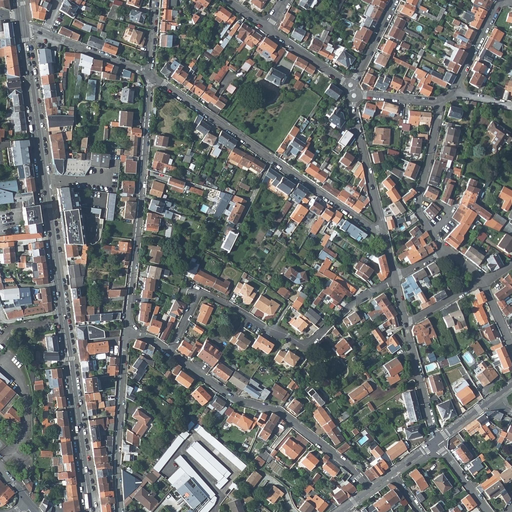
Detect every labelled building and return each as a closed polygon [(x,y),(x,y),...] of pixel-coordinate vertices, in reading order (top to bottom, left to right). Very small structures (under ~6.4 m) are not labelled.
[(0,0),(0,7),(9,10),(8,0),(0,0)] [(48,3),(39,0),(37,0),(35,6),(30,3),(31,10),(31,11),(34,12),(37,13),(38,12),(46,14),(50,6),(49,5),(48,6),(47,5),(48,3)] [(78,6),(66,0),(63,0),(62,4),(67,7),(74,12),(77,7),(78,6)] [(82,1),(79,0),(66,0),(78,6),(80,8),(81,9),(84,10),(85,7),(83,5),(84,2),(82,1)] [(210,0),(197,0),(194,6),(194,7),(198,9),(199,8),(201,5),(203,7),(201,10),(199,13),(197,16),(194,14),(191,19),(194,24),(196,21),(203,11),(210,0)] [(250,0),(249,2),(260,10),(266,0),(250,0)] [(300,0),(300,1),(301,2),(299,5),(307,9),(308,5),(312,7),(313,5),(315,3),(316,1),(315,0),(300,0)] [(341,0),(338,0),(334,9),(338,11),(341,5),(343,1),(341,0)] [(384,4),(375,0),(371,0),(372,0),(371,0),(361,0),(361,1),(365,3),(368,4),(369,4),(373,6),(377,7),(382,9),(384,4)] [(405,0),(405,3),(414,7),(417,9),(425,12),(426,10),(419,6),(422,1),(420,0),(405,0)] [(474,4),(477,6),(487,11),(491,2),(487,0),(475,0),(473,4),(474,4)] [(400,12),(414,19),(416,15),(411,12),(414,7),(405,3),(400,12)] [(58,10),(66,14),(68,15),(71,17),(74,12),(67,7),(62,4),(58,10)] [(371,9),(369,12),(367,17),(366,18),(375,22),(382,9),(377,7),(373,6),(369,4),(368,4),(366,7),(368,8),(368,7),(371,9)] [(111,7),(108,12),(106,17),(116,20),(117,14),(116,14),(118,6),(112,5),(111,7)] [(235,18),(219,6),(214,13),(217,15),(213,20),(219,24),(222,19),(225,22),(224,22),(227,25),(220,35),(222,37),(235,18)] [(469,14),(482,21),(486,12),(478,8),(477,8),(475,14),(470,12),(470,11),(469,14)] [(161,20),(171,20),(171,15),(177,16),(178,10),(171,10),(162,9),(161,20)] [(417,12),(438,22),(439,20),(436,18),(425,12),(417,9),(417,10),(418,11),(417,12)] [(141,24),(145,14),(138,12),(131,10),(129,15),(133,16),(132,21),(141,24)] [(31,13),(32,18),(42,20),(43,20),(45,16),(46,14),(38,12),(37,13),(34,12),(31,11),(31,13)] [(203,11),(196,21),(199,22),(205,13),(203,11)] [(295,16),(287,12),(278,28),(288,34),(294,23),(292,22),(295,16)] [(480,25),(482,21),(469,14),(463,12),(462,15),(468,18),(467,21),(470,23),(471,22),(474,23),(475,22),(480,25)] [(339,17),(336,15),(331,26),(333,27),(334,28),(340,17),(339,17)] [(401,20),(396,17),(392,26),(404,33),(420,40),(421,38),(402,28),(405,22),(406,22),(408,20),(403,17),(401,20)] [(366,18),(361,27),(370,32),(375,22),(366,18)] [(75,19),(72,25),(81,29),(81,27),(84,28),(85,24),(83,23),(81,22),(75,19)] [(239,20),(231,31),(234,33),(241,22),(239,20)] [(452,24),(457,27),(458,25),(463,28),(465,26),(459,23),(453,20),(452,24)] [(170,30),(170,25),(175,26),(175,25),(178,26),(180,26),(180,23),(161,22),(160,32),(166,32),(166,31),(166,30),(170,30)] [(251,30),(242,23),(237,30),(240,32),(236,37),(241,40),(225,62),(218,56),(216,59),(223,64),(226,66),(237,51),(251,30)] [(4,39),(13,38),(11,24),(9,24),(2,25),(3,32),(0,32),(0,39),(1,40),(0,41),(4,41),(4,39)] [(81,30),(89,33),(89,32),(90,29),(91,26),(87,25),(85,24),(84,28),(81,27),(81,29),(80,30),(81,30)] [(301,39),(305,32),(301,30),(302,27),(296,25),(290,37),(300,41),(301,39)] [(313,39),(308,49),(317,54),(324,40),(325,37),(327,34),(331,26),(328,25),(325,31),(324,30),(318,42),(317,41),(314,39),(313,39)] [(68,30),(64,28),(61,26),(59,29),(57,33),(61,35),(69,38),(71,32),(68,30)] [(392,26),(387,36),(399,42),(404,33),(392,26)] [(353,37),(355,38),(365,43),(370,32),(361,27),(360,27),(358,32),(356,31),(353,37)] [(133,30),(129,29),(126,35),(130,36),(128,42),(142,47),(144,41),(143,41),(141,40),(142,38),(144,33),(133,30)] [(455,34),(462,38),(472,42),(476,33),(468,29),(467,30),(464,36),(462,35),(460,33),(459,32),(455,30),(454,33),(455,34)] [(493,29),(489,37),(494,40),(497,42),(498,42),(503,33),(493,29)] [(251,30),(237,51),(238,52),(244,43),(250,47),(251,47),(254,44),(257,47),(258,46),(263,38),(251,30)] [(218,56),(234,33),(231,31),(220,47),(217,44),(210,54),(212,56),(216,59),(218,56)] [(71,32),(69,38),(77,41),(79,35),(71,32)] [(472,42),(462,38),(455,34),(454,37),(460,40),(461,40),(470,45),(471,45),(472,42)] [(160,35),(159,47),(176,48),(177,44),(174,44),(174,45),(170,45),(171,36),(160,35)] [(86,45),(87,45),(101,51),(105,40),(103,39),(102,41),(90,36),(86,45)] [(267,59),(269,56),(274,58),(276,54),(273,51),(276,46),(264,37),(263,38),(258,46),(264,50),(261,55),(267,59)] [(328,59),(332,50),(332,49),(330,49),(331,47),(326,44),(329,38),(325,37),(324,40),(317,54),(328,59)] [(494,40),(489,37),(483,48),(488,51),(492,54),(500,58),(502,54),(492,49),(493,48),(491,47),(494,40)] [(14,46),(13,38),(4,39),(4,41),(0,41),(0,43),(0,45),(1,45),(5,44),(5,47),(14,46)] [(105,40),(101,51),(114,55),(117,48),(112,47),(114,41),(105,38),(105,40)] [(350,48),(360,53),(365,43),(355,38),(350,48)] [(383,44),(379,51),(385,53),(389,55),(392,57),(394,53),(392,52),(394,49),(397,50),(399,46),(396,45),(386,40),(384,45),(383,44)] [(470,45),(461,40),(460,40),(459,43),(457,43),(456,45),(448,41),(447,43),(453,47),(466,53),(470,45)] [(507,47),(498,42),(497,42),(495,45),(506,51),(507,47)] [(0,59),(2,59),(1,54),(4,54),(6,63),(6,68),(17,67),(14,46),(5,47),(1,48),(0,48),(0,59)] [(268,69),(263,79),(277,86),(278,84),(283,86),(286,78),(282,76),(282,75),(273,71),(285,50),(281,46),(276,54),(274,58),(268,68),(268,69)] [(346,50),(339,47),(333,59),(335,61),(334,62),(346,70),(353,60),(344,53),(346,50)] [(461,62),(466,53),(453,47),(452,49),(454,50),(456,52),(453,58),(451,57),(450,56),(449,59),(443,55),(442,58),(444,59),(459,66),(461,62)] [(51,63),(49,50),(45,49),(43,49),(37,49),(39,64),(49,63),(51,63)] [(487,52),(482,49),(478,58),(479,58),(489,64),(490,64),(491,61),(489,59),(492,54),(488,51),(487,52)] [(204,50),(201,54),(209,60),(212,56),(210,54),(204,50)] [(64,52),(63,63),(63,65),(62,73),(61,76),(61,78),(61,80),(61,83),(62,90),(63,90),(65,90),(64,77),(66,63),(70,64),(71,62),(72,62),(75,53),(64,52)] [(288,52),(285,58),(293,63),(293,64),(294,65),(298,58),(290,53),(288,52)] [(91,59),(92,58),(80,54),(78,65),(82,66),(81,69),(82,72),(89,75),(89,73),(91,59)] [(400,61),(392,57),(389,55),(387,58),(399,64),(400,61)] [(294,65),(312,74),(315,69),(308,64),(305,62),(298,58),(294,65)] [(482,74),(481,74),(485,67),(487,68),(489,64),(479,58),(477,62),(476,62),(471,70),(474,72),(482,76),(482,74)] [(100,72),(101,62),(91,59),(89,73),(91,74),(91,70),(100,72)] [(455,74),(459,66),(444,59),(442,63),(444,64),(443,65),(447,67),(446,69),(455,74)] [(170,77),(175,70),(175,69),(179,64),(173,60),(170,66),(165,63),(159,72),(163,74),(163,75),(169,79),(170,77)] [(247,64),(244,62),(239,68),(246,73),(250,66),(247,64)] [(49,63),(39,64),(40,73),(40,74),(50,74),(49,63)] [(114,75),(118,68),(104,63),(102,71),(101,73),(114,75)] [(226,66),(223,64),(212,80),(217,84),(228,68),(228,67),(226,66)] [(228,68),(236,73),(237,71),(230,65),(228,67),(228,68)] [(170,77),(180,84),(186,75),(182,72),(180,71),(182,68),(178,66),(175,70),(170,77)] [(17,67),(6,68),(7,75),(9,75),(18,77),(17,67)] [(367,74),(375,77),(378,79),(380,74),(369,68),(367,74)] [(416,75),(421,77),(420,80),(417,86),(420,88),(427,74),(421,71),(416,68),(414,72),(413,74),(416,75)] [(196,76),(192,73),(194,71),(191,69),(188,73),(186,75),(180,84),(187,89),(193,81),(196,76)] [(429,70),(427,74),(439,80),(441,75),(429,70)] [(474,72),(468,83),(478,88),(481,82),(484,83),(486,79),(485,78),(482,76),(474,72)] [(50,74),(40,74),(42,84),(53,83),(52,73),(50,74)] [(441,75),(439,80),(446,83),(450,85),(452,80),(454,77),(445,73),(443,77),(441,75)] [(194,92),(199,96),(205,87),(201,84),(198,82),(200,79),(203,76),(200,74),(194,81),(189,89),(190,90),(189,90),(193,93),(194,92)] [(367,74),(360,86),(362,90),(368,91),(370,87),(371,88),(373,83),(372,83),(375,77),(367,74)] [(427,96),(431,88),(425,85),(426,83),(428,84),(430,80),(444,87),(446,83),(439,80),(427,74),(420,88),(418,92),(427,96)] [(6,83),(6,88),(8,97),(21,94),(18,77),(9,75),(7,75),(6,75),(7,83),(6,83)] [(377,88),(383,92),(390,79),(385,76),(382,81),(378,79),(373,89),(372,91),(375,91),(377,88)] [(395,77),(393,76),(385,92),(389,92),(391,88),(397,91),(400,85),(394,82),(395,79),(395,78),(394,78),(395,77)] [(297,79),(292,87),(299,91),(303,85),(303,83),(297,79)] [(407,83),(404,81),(399,91),(403,94),(407,86),(410,82),(410,80),(408,79),(407,83)] [(410,82),(407,86),(405,90),(410,93),(413,87),(412,86),(413,83),(410,82)] [(53,83),(42,84),(44,98),(51,97),(52,103),(55,103),(56,106),(58,106),(58,101),(60,100),(59,91),(62,91),(62,90),(61,83),(59,83),(53,83)] [(324,93),(335,99),(340,91),(330,84),(324,93)] [(214,94),(209,90),(210,88),(211,87),(209,85),(200,98),(208,103),(209,102),(213,95),(214,94)] [(231,94),(235,89),(229,85),(225,90),(231,94)] [(132,90),(121,89),(120,101),(131,103),(132,90)] [(213,95),(209,102),(213,105),(217,98),(213,95)] [(220,110),(227,101),(219,96),(217,98),(213,105),(220,110)] [(51,97),(44,98),(45,108),(55,108),(56,108),(56,106),(55,103),(52,103),(51,97)] [(381,109),(382,110),(394,114),(398,115),(399,109),(398,109),(399,107),(397,107),(397,106),(383,102),(376,102),(375,106),(374,109),(381,109)] [(365,103),(362,114),(361,117),(367,119),(369,116),(371,117),(372,117),(374,109),(375,106),(365,103)] [(308,116),(310,117),(318,107),(315,105),(308,116)] [(323,117),(327,120),(335,108),(331,106),(323,117)] [(335,108),(327,120),(339,128),(344,121),(342,113),(340,111),(340,110),(340,109),(340,108),(339,107),(339,106),(338,106),(337,106),(336,106),(335,108)] [(458,119),(461,110),(450,107),(447,116),(458,119)] [(11,113),(11,120),(13,120),(14,126),(13,126),(15,135),(20,135),(20,134),(20,131),(26,131),(23,111),(13,113),(11,113)] [(130,112),(118,111),(117,123),(109,123),(109,127),(110,127),(117,127),(129,127),(130,112)] [(409,111),(408,121),(418,122),(419,112),(409,111)] [(419,112),(418,122),(424,123),(424,129),(428,129),(430,113),(419,112)] [(59,116),(46,115),(48,127),(58,126),(65,125),(66,126),(71,127),(72,116),(67,116),(59,116)] [(339,138),(340,136),(320,122),(319,123),(316,127),(326,134),(337,141),(338,140),(339,138)] [(496,154),(504,142),(508,144),(511,138),(508,136),(509,133),(492,122),(487,130),(496,136),(488,149),(496,154)] [(459,126),(447,123),(444,135),(457,138),(459,126)] [(276,151),(280,153),(285,146),(284,145),(290,135),(293,137),(298,130),(293,126),(281,143),(276,151)] [(139,130),(139,128),(127,128),(123,127),(123,130),(123,136),(129,136),(137,137),(140,137),(140,130),(139,130)] [(199,132),(192,127),(190,132),(196,136),(199,132)] [(375,134),(374,134),(374,144),(389,145),(390,128),(376,128),(375,134)] [(205,136),(202,141),(212,146),(214,142),(216,139),(216,138),(211,135),(213,132),(209,130),(205,136)] [(222,130),(217,140),(216,139),(214,142),(212,146),(215,148),(212,154),(218,157),(221,150),(217,148),(220,142),(232,150),(233,147),(236,141),(222,130)] [(190,132),(188,141),(193,143),(196,136),(190,132)] [(58,134),(49,135),(50,142),(66,140),(70,140),(71,135),(66,135),(66,133),(58,134)] [(457,138),(444,135),(442,147),(454,150),(457,138)] [(129,136),(128,151),(115,150),(115,155),(120,156),(126,156),(132,157),(136,157),(137,137),(129,136)] [(156,136),(155,146),(166,148),(167,138),(156,136)] [(298,150),(298,151),(302,144),(293,138),(283,153),(287,155),(289,152),(294,155),(298,150)] [(302,153),(298,160),(305,165),(309,160),(312,155),(304,150),(308,143),(305,141),(302,144),(298,151),(302,153)] [(28,147),(14,149),(16,158),(29,156),(28,147)] [(232,150),(228,157),(238,162),(243,153),(233,147),(232,150)] [(454,150),(442,147),(440,158),(447,160),(451,161),(452,161),(454,150)] [(67,155),(67,152),(65,152),(65,149),(63,149),(62,149),(51,150),(52,158),(85,159),(85,154),(70,153),(67,155)] [(387,170),(391,173),(398,158),(398,153),(387,149),(384,149),(387,159),(386,170),(387,170)] [(309,160),(311,161),(318,151),(316,150),(312,155),(309,160)] [(161,153),(156,151),(153,161),(161,163),(165,164),(167,155),(161,154),(161,153)] [(85,159),(52,158),(53,164),(53,166),(55,169),(57,172),(59,175),(61,171),(66,174),(67,172),(72,174),(73,172),(78,174),(79,172),(83,174),(89,165),(107,167),(108,154),(105,154),(101,153),(91,152),(90,153),(85,152),(85,154),(85,159)] [(345,152),(339,161),(347,167),(353,157),(345,152)] [(374,163),(382,161),(380,152),(371,154),(374,163)] [(243,153),(238,162),(249,167),(250,166),(254,158),(243,153)] [(183,162),(189,164),(192,158),(189,156),(186,155),(183,162)] [(31,164),(29,156),(16,158),(17,166),(31,164)] [(119,162),(126,162),(125,173),(135,173),(135,163),(132,162),(132,160),(126,160),(126,156),(120,156),(119,162)] [(347,167),(351,170),(357,161),(353,157),(347,167)] [(259,173),(264,165),(254,158),(250,166),(259,173)] [(391,173),(399,178),(406,161),(398,158),(391,173)] [(439,162),(435,160),(431,173),(429,181),(437,183),(441,168),(444,169),(445,167),(448,168),(449,168),(451,161),(447,160),(440,158),(439,162)] [(153,161),(151,169),(158,171),(160,164),(161,163),(153,161)] [(350,171),(354,173),(356,170),(358,167),(360,163),(357,161),(351,170),(350,171)] [(498,161),(485,184),(481,191),(484,193),(501,163),(498,161)] [(408,162),(402,176),(413,180),(418,166),(413,164),(408,162)] [(304,170),(313,176),(318,169),(314,166),(310,163),(309,163),(306,167),(304,170)] [(318,169),(313,176),(323,184),(327,179),(329,176),(321,171),(323,168),(325,165),(322,163),(320,166),(318,169)] [(354,173),(352,175),(357,177),(362,170),(362,169),(360,163),(358,167),(356,170),(354,173)] [(33,178),(31,164),(17,166),(19,180),(20,180),(20,179),(24,179),(33,178)] [(511,169),(503,164),(501,169),(511,175),(511,169)] [(259,173),(250,166),(249,167),(248,169),(257,175),(259,173)] [(286,195),(293,185),(269,168),(265,175),(273,181),(271,184),(286,195)] [(446,169),(441,183),(442,183),(444,178),(448,179),(449,177),(450,172),(456,175),(456,176),(459,177),(459,176),(460,172),(449,168),(448,168),(446,169)] [(202,185),(206,179),(209,181),(211,178),(205,173),(201,178),(200,177),(197,181),(202,185)] [(397,183),(390,175),(387,178),(394,185),(397,183)] [(24,179),(26,193),(35,192),(33,178),(24,179)] [(169,178),(167,184),(172,186),(183,189),(184,190),(185,186),(183,185),(184,183),(169,178)] [(382,183),(388,191),(392,187),(394,185),(387,178),(382,183)] [(448,179),(444,178),(442,183),(446,184),(452,187),(453,181),(448,179)] [(19,180),(0,182),(0,189),(6,191),(16,194),(18,194),(17,187),(21,186),(20,179),(20,180),(19,180)] [(321,188),(328,193),(334,185),(335,184),(327,179),(323,184),(321,187),(321,188)] [(470,179),(465,190),(476,195),(478,189),(474,188),(475,185),(477,181),(470,179)] [(154,181),(149,194),(161,198),(165,185),(154,181)] [(132,198),(133,182),(122,182),(121,192),(119,192),(119,196),(121,196),(126,197),(132,198)] [(334,185),(328,193),(336,198),(343,189),(345,186),(346,185),(342,182),(340,185),(339,187),(335,184),(334,185)] [(241,183),(239,187),(247,191),(247,190),(248,191),(249,187),(241,183)] [(479,196),(481,191),(485,184),(481,183),(480,187),(475,185),(474,188),(478,189),(476,195),(479,196)] [(301,199),(302,200),(304,196),(308,190),(298,184),(290,196),(298,202),(301,199)] [(449,201),(447,200),(449,194),(452,187),(446,184),(441,197),(441,201),(447,206),(449,201)] [(343,189),(336,198),(344,203),(349,197),(353,191),(351,190),(345,186),(343,189)] [(190,187),(188,191),(202,195),(203,191),(190,187)] [(386,192),(393,203),(400,198),(392,187),(388,191),(386,192)] [(424,195),(426,196),(434,200),(438,192),(428,187),(424,195)] [(511,192),(503,188),(503,189),(498,198),(505,202),(501,210),(507,213),(511,202),(511,192)] [(401,198),(404,202),(413,196),(412,195),(414,194),(411,190),(409,192),(401,198)] [(465,190),(463,194),(459,203),(460,204),(471,208),(474,203),(475,199),(477,200),(479,196),(476,195),(465,190)] [(26,193),(18,194),(16,194),(6,191),(8,203),(23,201),(28,200),(28,204),(23,204),(23,206),(24,208),(37,206),(36,204),(35,192),(26,193)] [(57,194),(59,211),(78,208),(78,206),(79,206),(78,195),(76,196),(76,192),(69,191),(66,192),(57,194)] [(350,208),(354,202),(356,203),(358,200),(356,198),(357,197),(355,195),(356,194),(353,191),(349,197),(344,203),(350,208)] [(106,220),(113,221),(116,194),(108,193),(106,209),(107,209),(106,220)] [(226,194),(211,217),(218,219),(225,209),(233,196),(226,194)] [(126,197),(121,196),(120,201),(125,202),(126,202),(125,210),(124,211),(123,215),(124,217),(124,218),(134,220),(136,198),(132,198),(126,197)] [(350,208),(359,214),(362,207),(363,207),(368,201),(367,196),(365,200),(363,198),(360,201),(358,200),(356,203),(354,202),(350,208)] [(234,203),(230,211),(238,215),(242,207),(240,206),(242,201),(234,197),(231,202),(234,203)] [(308,211),(305,216),(310,219),(314,213),(317,215),(322,207),(318,204),(321,200),(317,197),(308,211)] [(171,207),(151,200),(149,205),(162,210),(175,214),(186,218),(188,211),(177,207),(176,211),(170,209),(171,207)] [(287,201),(282,209),(272,224),(276,227),(291,204),(287,201)] [(435,205),(431,203),(424,211),(428,215),(431,219),(432,218),(440,209),(436,206),(435,205)] [(470,223),(477,213),(486,220),(490,216),(490,215),(474,203),(471,208),(460,204),(452,218),(460,224),(461,222),(468,227),(470,223)] [(314,235),(316,232),(324,219),(326,221),(332,213),(329,211),(332,207),(327,204),(324,208),(325,208),(320,216),(319,216),(309,232),(313,235),(314,235)] [(148,210),(159,214),(160,211),(161,211),(162,210),(149,205),(148,210)] [(299,205),(290,217),(292,218),(297,222),(294,226),(297,228),(301,222),(305,216),(308,211),(299,205)] [(38,212),(37,206),(24,208),(22,208),(23,214),(38,212)] [(78,208),(59,211),(61,219),(76,217),(79,216),(78,208)] [(342,214),(336,210),(329,219),(335,223),(342,214)] [(234,224),(238,215),(230,211),(225,220),(228,222),(226,226),(227,227),(231,229),(233,224),(234,224)] [(38,212),(23,214),(25,226),(28,225),(39,224),(38,212)] [(506,221),(493,212),(490,215),(496,219),(498,216),(506,222),(506,221)] [(154,215),(147,213),(144,231),(156,232),(156,227),(153,226),(154,218),(154,215)] [(496,219),(490,215),(490,216),(498,222),(499,222),(504,225),(506,222),(498,216),(496,219)] [(391,216),(384,218),(387,229),(397,227),(395,219),(392,220),(391,216)] [(490,216),(486,220),(483,225),(484,225),(485,225),(488,227),(494,229),(498,222),(490,216)] [(76,217),(61,219),(63,237),(70,236),(70,235),(68,221),(72,220),(73,220),(73,219),(76,218),(76,217)] [(344,220),(339,228),(354,239),(357,235),(358,236),(361,232),(344,220)] [(458,226),(458,225),(444,241),(455,249),(462,239),(462,236),(464,233),(468,227),(461,222),(460,224),(458,226)] [(494,229),(500,232),(503,226),(498,222),(494,229)] [(41,233),(39,224),(28,225),(29,234),(41,233)] [(228,251),(238,232),(231,229),(227,227),(224,233),(227,235),(221,248),(228,251)] [(418,230),(416,227),(409,233),(410,236),(411,236),(413,234),(418,230)] [(422,234),(418,230),(413,234),(416,239),(422,234)] [(480,231),(474,239),(482,243),(486,236),(480,231)] [(436,249),(432,242),(425,246),(423,243),(422,240),(424,238),(425,239),(427,238),(426,236),(427,235),(425,232),(422,234),(416,239),(420,245),(422,248),(426,255),(436,249)] [(412,238),(404,244),(407,248),(410,246),(411,249),(409,250),(407,252),(406,251),(403,253),(404,255),(408,253),(409,255),(411,254),(416,261),(420,258),(416,251),(414,248),(411,243),(416,239),(413,234),(411,236),(412,238)] [(497,246),(507,253),(511,245),(511,238),(506,234),(505,234),(497,246)] [(416,239),(411,243),(414,248),(420,245),(416,239)] [(333,259),(336,256),(326,249),(330,242),(328,241),(321,251),(333,259)] [(32,257),(44,255),(42,242),(32,243),(30,244),(31,247),(34,246),(34,250),(31,250),(32,257)] [(115,250),(129,252),(130,243),(119,242),(119,247),(115,247),(115,250)] [(64,244),(66,258),(78,256),(76,245),(75,245),(64,244)] [(156,246),(148,245),(147,249),(151,250),(148,261),(158,264),(159,259),(161,260),(163,253),(162,252),(162,249),(157,246),(156,246)] [(204,250),(196,247),(194,252),(202,255),(204,250)] [(463,255),(470,261),(476,252),(469,247),(467,250),(463,255)] [(420,258),(426,255),(422,248),(416,251),(420,258)] [(115,250),(111,250),(103,249),(102,254),(112,255),(112,260),(118,261),(124,262),(123,266),(128,266),(129,252),(115,250)] [(323,276),(331,281),(335,276),(326,270),(330,263),(331,263),(334,260),(333,259),(321,251),(317,257),(323,260),(317,271),(318,272),(323,276)] [(470,261),(477,266),(483,257),(476,252),(470,261)] [(403,259),(406,258),(408,261),(410,264),(413,262),(409,255),(408,253),(404,255),(403,253),(399,255),(397,257),(400,261),(403,259)] [(372,271),(377,274),(378,277),(381,281),(385,278),(388,273),(383,254),(377,258),(379,270),(362,259),(360,263),(363,265),(371,270),(372,271)] [(502,265),(496,254),(486,259),(489,264),(486,265),(490,272),(502,265)] [(44,255),(32,257),(32,261),(29,260),(25,260),(25,263),(30,264),(35,263),(36,264),(45,263),(44,255)] [(35,263),(30,264),(25,263),(17,263),(15,263),(15,265),(25,266),(25,268),(31,267),(32,271),(35,271),(46,270),(45,263),(36,264),(35,263)] [(438,271),(433,263),(422,269),(427,278),(438,271)] [(67,266),(68,274),(70,289),(79,288),(81,287),(82,282),(82,277),(80,278),(78,264),(76,265),(67,266)] [(355,274),(365,281),(372,271),(371,270),(363,265),(362,267),(357,264),(355,268),(355,269),(357,271),(355,274)] [(167,280),(170,269),(149,265),(147,278),(145,277),(141,297),(151,299),(156,278),(167,280)] [(297,273),(288,267),(283,275),(294,283),(304,281),(303,272),(297,273)] [(215,279),(216,279),(200,271),(201,270),(198,268),(197,270),(196,269),(192,279),(201,283),(201,282),(211,287),(215,279)] [(422,269),(411,275),(415,282),(422,278),(425,284),(429,281),(427,278),(422,269)] [(46,270),(35,271),(32,271),(32,274),(37,274),(38,278),(47,277),(46,270)] [(511,279),(508,274),(503,279),(511,289),(511,288),(511,279)] [(415,296),(421,292),(415,282),(411,275),(405,279),(406,282),(401,284),(405,299),(410,298),(414,296),(415,296)] [(352,295),(355,291),(335,276),(331,281),(332,282),(352,295)] [(47,277),(38,278),(35,278),(33,278),(33,281),(34,281),(35,281),(36,285),(38,285),(48,284),(47,277)] [(223,283),(215,279),(211,287),(230,297),(233,291),(227,288),(229,281),(229,279),(226,277),(223,283)] [(503,302),(501,299),(511,292),(511,288),(511,289),(503,279),(502,278),(501,278),(500,280),(498,281),(505,287),(494,294),(498,301),(497,302),(500,309),(501,310),(506,305),(508,304),(510,303),(511,301),(511,299),(509,297),(503,302)] [(16,286),(2,287),(0,282),(0,290),(9,289),(17,289),(16,286)] [(243,285),(239,282),(234,291),(238,294),(239,293),(245,297),(243,300),(244,302),(247,304),(250,304),(256,294),(251,291),(253,288),(244,283),(243,285)] [(350,297),(352,295),(332,282),(328,288),(342,298),(344,294),(350,297)] [(324,293),(334,300),(331,303),(335,306),(342,298),(328,288),(325,286),(317,296),(320,298),(324,293)] [(29,297),(29,288),(17,289),(9,289),(9,292),(12,292),(12,293),(12,298),(16,297),(29,297)] [(42,303),(50,302),(48,288),(40,289),(40,294),(37,294),(37,299),(38,300),(38,301),(30,301),(30,300),(17,300),(13,303),(14,307),(15,307),(19,306),(29,304),(39,303),(42,303)] [(70,289),(71,290),(72,303),(83,301),(83,299),(84,299),(84,297),(80,298),(79,288),(70,289)] [(284,288),(280,294),(286,299),(291,293),(284,288)] [(442,291),(429,298),(425,291),(421,293),(429,306),(451,293),(448,289),(443,292),(442,291)] [(486,299),(482,292),(482,291),(480,292),(477,289),(476,290),(473,292),(473,291),(464,297),(465,299),(472,295),(475,300),(471,302),(473,307),(471,308),(477,323),(479,322),(481,325),(488,322),(486,319),(487,318),(481,304),(486,301),(486,299)] [(125,291),(107,291),(107,294),(102,295),(102,298),(102,299),(124,297),(125,291)] [(417,306),(420,311),(429,306),(421,293),(421,292),(415,296),(419,305),(417,306)] [(371,304),(374,310),(368,315),(369,317),(389,304),(383,293),(373,299),(374,301),(371,302),(371,304)] [(261,295),(254,306),(262,312),(262,311),(262,310),(267,314),(271,313),(277,304),(271,300),(270,302),(261,295)] [(312,303),(315,306),(320,298),(317,296),(312,303)] [(295,304),(301,309),(306,301),(300,297),(295,304)] [(83,301),(72,303),(74,316),(85,315),(84,307),(84,305),(85,305),(84,299),(83,299),(83,301)] [(169,311),(178,315),(181,308),(183,309),(185,305),(174,300),(173,303),(169,311)] [(42,303),(42,305),(39,306),(22,309),(23,316),(37,313),(52,311),(50,302),(42,303)] [(201,307),(202,307),(196,321),(204,325),(213,308),(203,303),(201,307)] [(383,313),(386,318),(388,321),(395,317),(396,316),(389,304),(369,317),(371,320),(380,315),(383,313)] [(506,305),(501,310),(505,316),(506,316),(507,316),(511,312),(511,311),(511,306),(511,307),(510,307),(508,304),(506,305)] [(92,305),(92,307),(84,307),(85,315),(89,315),(98,315),(98,305),(92,305)] [(8,320),(23,316),(22,309),(20,309),(20,308),(19,306),(15,307),(14,307),(3,309),(8,320)] [(156,306),(147,330),(157,333),(161,322),(154,320),(159,307),(156,306)] [(315,325),(320,317),(308,308),(303,317),(304,318),(311,322),(315,325)] [(453,325),(459,323),(461,328),(466,326),(459,311),(443,318),(447,329),(452,327),(452,326),(453,325)] [(361,315),(361,313),(357,316),(354,312),(342,320),(346,325),(350,323),(351,325),(359,320),(361,323),(365,320),(361,315)] [(120,313),(98,315),(89,315),(89,322),(120,320),(120,313)] [(303,317),(300,315),(296,321),(294,320),(290,325),(300,333),(304,328),(306,329),(311,322),(304,318),(303,317)] [(174,318),(170,316),(160,338),(164,340),(174,318)] [(385,329),(391,325),(393,329),(398,328),(395,317),(388,321),(374,331),(381,344),(390,338),(389,336),(385,338),(382,333),(385,330),(385,329)] [(427,319),(420,323),(424,331),(422,332),(424,336),(428,335),(430,338),(433,338),(436,337),(431,326),(427,319)] [(420,335),(420,333),(422,332),(424,331),(420,323),(414,326),(412,331),(413,337),(416,335),(417,342),(422,339),(423,342),(426,355),(425,356),(426,360),(434,356),(432,352),(428,354),(423,334),(420,335)] [(194,324),(192,328),(200,334),(203,330),(194,324)] [(493,345),(500,342),(492,324),(485,328),(493,345)] [(97,339),(103,338),(104,331),(90,326),(81,326),(76,326),(77,333),(78,340),(86,339),(89,339),(92,339),(97,339)] [(230,340),(229,342),(234,345),(235,344),(238,346),(238,348),(241,350),(243,349),(244,350),(249,341),(246,339),(244,338),(244,336),(245,335),(240,333),(237,331),(230,340)] [(47,352),(57,352),(55,336),(45,337),(47,352)] [(386,348),(391,355),(400,348),(398,344),(392,336),(390,338),(381,344),(375,347),(378,352),(388,345),(389,346),(386,348)] [(182,340),(177,349),(187,355),(193,346),(192,345),(192,346),(188,343),(187,343),(189,340),(185,337),(183,340),(182,340)] [(261,339),(257,337),(251,346),(259,351),(260,349),(267,354),(273,345),(262,337),(261,339)] [(78,340),(77,340),(80,361),(91,360),(94,360),(95,359),(95,353),(107,351),(109,341),(86,343),(86,339),(78,340)] [(195,355),(211,366),(219,355),(219,354),(216,351),(218,348),(206,339),(202,345),(200,349),(198,352),(195,355)] [(351,350),(343,339),(331,348),(338,356),(342,353),(344,356),(351,350)] [(154,347),(150,344),(135,340),(134,340),(132,347),(142,351),(143,348),(152,351),(153,348),(154,347)] [(200,349),(202,345),(196,341),(193,346),(187,355),(191,357),(195,350),(198,352),(200,349)] [(483,351),(476,342),(473,344),(470,346),(477,355),(483,351)] [(499,359),(506,356),(500,342),(493,345),(493,347),(499,359)] [(490,348),(496,360),(499,359),(493,347),(490,348)] [(283,352),(280,350),(274,359),(281,363),(283,359),(293,366),(299,357),(289,350),(287,353),(284,351),(283,352)] [(494,361),(486,350),(483,352),(489,360),(491,363),(494,361)] [(59,361),(57,352),(47,352),(35,352),(34,370),(39,369),(39,355),(43,355),(43,359),(42,359),(42,361),(52,361),(57,361),(59,361)] [(153,360),(146,358),(140,355),(138,358),(142,361),(146,364),(147,364),(150,367),(153,363),(153,360)] [(456,356),(447,359),(449,364),(459,361),(458,359),(456,356)] [(499,359),(503,368),(501,369),(503,373),(511,369),(506,356),(499,359)] [(398,357),(384,365),(390,376),(386,378),(390,385),(399,380),(397,375),(402,372),(401,370),(402,370),(399,364),(401,363),(398,357)] [(140,376),(139,375),(144,368),(146,364),(142,361),(138,358),(132,367),(133,368),(136,369),(134,372),(130,377),(137,381),(140,376)] [(445,359),(436,362),(439,368),(449,364),(447,359),(445,359)] [(497,375),(489,364),(486,367),(482,361),(477,365),(478,367),(473,370),(476,374),(475,375),(483,386),(497,375)] [(217,362),(211,371),(224,381),(231,371),(217,362)] [(176,374),(181,366),(177,364),(172,372),(176,374)] [(92,366),(91,365),(81,365),(82,377),(93,376),(93,371),(95,371),(95,365),(92,366)] [(117,375),(117,367),(117,366),(117,365),(112,365),(112,366),(109,367),(108,374),(104,374),(104,376),(106,376),(111,376),(117,375)] [(61,378),(60,368),(46,370),(46,374),(47,374),(48,380),(52,379),(61,378)] [(181,371),(174,380),(186,388),(192,379),(181,371)] [(242,389),(248,380),(234,371),(228,380),(242,390),(242,389)] [(437,375),(428,377),(431,393),(434,392),(442,390),(439,378),(438,378),(437,375)] [(84,390),(102,389),(100,376),(96,376),(93,376),(82,377),(84,390)] [(61,378),(52,379),(52,383),(49,384),(50,390),(53,390),(53,389),(62,387),(61,378)] [(248,380),(242,389),(256,398),(257,397),(263,400),(269,392),(264,389),(262,389),(256,386),(258,383),(250,378),(248,380)] [(19,398),(6,386),(0,380),(0,412),(3,416),(2,416),(11,424),(20,423),(19,415),(11,407),(19,398)] [(34,391),(43,389),(42,380),(34,382),(34,385),(34,391)] [(297,387),(293,382),(288,389),(292,392),(297,387)] [(462,406),(474,397),(466,386),(462,382),(452,389),(456,394),(454,395),(462,406)] [(373,391),(367,383),(349,395),(351,399),(354,403),(355,404),(373,391)] [(307,394),(315,403),(312,405),(315,409),(322,404),(306,384),(301,388),(307,395),(307,394)] [(132,389),(126,385),(125,398),(130,400),(131,400),(131,401),(134,402),(136,404),(137,404),(138,403),(135,401),(136,400),(132,397),(133,396),(130,393),(132,389)] [(280,401),(286,393),(274,385),(269,392),(280,401)] [(199,386),(190,394),(201,405),(210,397),(199,386)] [(62,387),(53,389),(53,390),(50,390),(51,394),(47,395),(48,400),(48,403),(43,402),(43,404),(42,404),(42,406),(48,407),(52,407),(52,401),(52,398),(64,396),(62,387)] [(93,391),(84,391),(87,407),(95,407),(107,406),(110,406),(110,404),(109,404),(109,401),(98,402),(95,402),(93,391)] [(414,391),(403,394),(406,408),(417,406),(414,391)] [(286,393),(280,401),(284,403),(290,396),(286,393)] [(214,395),(208,403),(213,407),(218,411),(224,403),(214,395)] [(52,401),(56,400),(57,408),(65,407),(64,396),(52,398),(52,401)] [(293,399),(286,407),(295,413),(300,407),(301,408),(303,405),(298,401),(297,402),(293,399)] [(436,405),(441,416),(449,413),(450,416),(455,413),(449,400),(436,405)] [(417,406),(406,408),(410,422),(421,419),(417,405),(417,406)] [(232,410),(233,410),(228,406),(223,413),(228,416),(232,410)] [(334,423),(324,408),(314,415),(325,429),(326,429),(334,423)] [(138,421),(130,432),(139,438),(147,428),(145,426),(150,419),(137,409),(132,416),(138,421)] [(237,423),(242,426),(247,429),(249,427),(252,429),(256,421),(260,424),(261,423),(263,420),(265,416),(266,415),(261,413),(258,418),(254,416),(253,419),(248,416),(247,415),(246,417),(242,414),(241,415),(236,412),(236,413),(232,410),(228,416),(226,419),(231,421),(236,425),(237,423)] [(486,412),(483,414),(488,420),(492,417),(499,420),(501,416),(503,414),(495,410),(486,412)] [(346,412),(340,416),(343,421),(350,416),(346,412)] [(195,422),(201,414),(198,413),(195,418),(193,417),(191,416),(189,418),(190,419),(195,422)] [(263,427),(270,431),(277,420),(279,422),(282,422),(286,425),(288,426),(289,425),(283,420),(279,416),(274,414),(273,413),(272,413),(268,418),(265,416),(263,420),(261,423),(265,425),(263,427)] [(483,414),(475,420),(487,435),(489,438),(491,437),(486,429),(487,428),(484,423),(488,420),(483,414)] [(68,427),(66,418),(56,419),(56,426),(68,427)] [(194,424),(190,420),(185,427),(189,430),(194,424)] [(471,434),(478,430),(484,438),(487,435),(475,420),(464,428),(468,434),(471,434)] [(193,428),(238,468),(239,467),(241,466),(242,464),(243,463),(226,448),(213,437),(197,423),(193,428)] [(263,427),(265,425),(261,423),(260,424),(260,425),(263,427),(258,436),(265,440),(270,431),(263,427)] [(326,429),(328,432),(335,427),(336,426),(334,423),(326,429)] [(404,428),(407,439),(415,437),(416,439),(422,437),(419,425),(404,428)] [(69,438),(68,427),(56,426),(59,439),(61,439),(69,438)] [(185,427),(178,435),(184,440),(188,435),(186,433),(189,430),(185,427)] [(328,432),(327,433),(335,445),(344,439),(339,433),(335,427),(328,432)] [(125,441),(129,443),(134,446),(139,450),(142,452),(143,450),(138,446),(139,438),(130,432),(126,429),(125,441)] [(98,431),(90,431),(91,441),(99,440),(98,431)] [(504,432),(502,431),(500,433),(498,435),(500,436),(497,442),(501,444),(504,437),(506,433),(504,432)] [(147,479),(153,483),(160,474),(157,472),(183,440),(178,435),(167,448),(163,453),(162,455),(155,463),(148,472),(146,474),(149,477),(147,479)] [(297,443),(296,445),(288,438),(281,447),(284,449),(284,453),(292,459),(302,448),(297,443)] [(125,452),(124,456),(124,461),(132,461),(132,456),(130,455),(130,453),(132,453),(133,448),(138,452),(139,450),(134,446),(129,443),(125,441),(122,439),(121,452),(123,452),(125,452)] [(401,440),(385,451),(387,454),(390,458),(395,454),(396,456),(406,448),(401,440)] [(454,451),(463,463),(474,454),(464,441),(461,443),(462,445),(458,448),(454,451)] [(70,442),(61,443),(59,444),(61,456),(72,456),(70,442)] [(230,473),(195,442),(191,447),(223,475),(226,478),(230,473)] [(346,442),(336,450),(341,454),(351,446),(346,442)] [(163,445),(159,450),(163,453),(167,448),(163,445)] [(373,449),(379,456),(383,452),(377,445),(372,449),(373,449)] [(185,451),(218,480),(223,475),(191,447),(190,446),(185,451)] [(99,448),(92,448),(93,456),(112,455),(111,452),(111,451),(105,450),(105,447),(99,448)] [(52,457),(52,451),(42,451),(42,449),(40,449),(40,457),(52,457)] [(370,451),(376,459),(380,457),(379,457),(379,456),(373,449),(370,451)] [(257,455),(264,461),(269,454),(268,453),(264,450),(262,452),(260,452),(257,455)] [(317,461),(308,453),(299,461),(308,470),(317,461)] [(264,461),(267,464),(273,457),(270,455),(269,454),(264,461)] [(94,464),(108,462),(108,459),(111,459),(111,457),(112,457),(112,455),(93,456),(94,464)] [(215,493),(216,493),(179,455),(174,460),(180,466),(166,480),(172,485),(185,472),(190,477),(210,499),(211,498),(213,495),(215,493)] [(264,461),(257,455),(253,461),(259,466),(264,461)] [(330,458),(326,455),(321,461),(325,464),(328,460),(330,458)] [(376,459),(371,463),(373,466),(381,459),(380,457),(376,459)] [(381,459),(373,466),(379,474),(383,471),(382,471),(387,467),(381,459)] [(325,464),(322,467),(333,476),(339,469),(328,460),(325,464)] [(486,471),(489,469),(483,461),(481,462),(480,463),(484,469),(483,470),(482,471),(483,473),(486,471)] [(511,467),(511,466),(506,461),(503,464),(506,469),(499,474),(497,471),(494,471),(492,473),(493,475),(497,480),(499,483),(502,481),(504,483),(511,477),(511,467)] [(62,473),(74,471),(73,462),(62,463),(61,463),(62,473)] [(241,471),(246,466),(243,463),(242,464),(241,466),(239,467),(238,468),(241,471)] [(374,477),(375,477),(379,474),(373,466),(364,473),(365,474),(369,480),(374,477)] [(415,469),(408,474),(421,491),(427,486),(415,469)] [(124,472),(121,470),(124,500),(133,489),(141,480),(130,475),(124,472)] [(256,482),(261,476),(253,470),(249,476),(256,482)] [(143,477),(132,471),(130,475),(141,480),(143,477)] [(308,484),(311,486),(320,475),(319,475),(321,473),(319,471),(310,481),(308,484)] [(185,472),(172,485),(176,489),(190,477),(185,472)] [(442,472),(432,480),(442,493),(452,486),(442,472)] [(141,480),(133,489),(136,492),(147,479),(149,477),(146,474),(143,477),(141,480)] [(223,475),(215,485),(219,489),(228,479),(226,478),(223,475)] [(476,488),(480,493),(484,490),(497,480),(493,475),(476,488)] [(27,476),(22,481),(26,485),(31,480),(27,476)] [(112,484),(111,476),(96,476),(98,491),(106,492),(106,491),(112,491),(112,490),(112,488),(112,487),(112,484)] [(252,488),(256,482),(249,476),(244,482),(252,488)] [(199,511),(205,506),(208,502),(209,500),(210,499),(190,477),(176,489),(192,506),(186,511),(196,511),(197,511),(199,511)] [(333,485),(337,482),(332,477),(328,480),(333,485)] [(5,486),(0,480),(0,495),(9,488),(6,485),(5,486)] [(349,494),(355,490),(358,493),(354,488),(352,485),(349,483),(346,480),(344,482),(343,482),(345,485),(344,486),(343,485),(341,486),(340,485),(337,482),(333,485),(336,488),(339,491),(346,498),(350,495),(349,494)] [(510,499),(500,485),(499,483),(497,480),(484,490),(489,498),(498,492),(507,504),(510,499)] [(381,497),(388,507),(398,500),(399,503),(402,501),(401,499),(403,498),(394,486),(389,483),(387,485),(390,490),(381,497)] [(66,490),(67,496),(67,497),(67,500),(64,500),(61,501),(61,502),(63,502),(78,500),(76,484),(66,485),(66,490)] [(311,486),(308,484),(303,491),(307,493),(312,487),(311,486)] [(268,491),(276,497),(278,495),(280,497),(283,493),(273,486),(268,491)] [(9,488),(0,495),(0,502),(2,505),(7,501),(6,500),(14,493),(9,488)] [(124,508),(133,497),(149,511),(156,502),(141,488),(137,492),(136,492),(133,489),(124,500),(124,508)] [(268,491),(263,497),(271,504),(276,497),(268,491)] [(332,496),(338,503),(346,498),(339,491),(334,495),(331,492),(328,494),(331,497),(332,496)] [(419,493),(415,496),(420,502),(426,497),(423,493),(421,495),(419,493)] [(209,500),(208,502),(205,506),(199,511),(206,511),(215,504),(212,501),(218,496),(215,494),(213,496),(211,498),(210,499),(209,500)] [(307,503),(311,506),(317,497),(313,495),(310,499),(307,497),(304,501),(307,503)] [(476,505),(468,495),(460,500),(468,511),(476,505)] [(319,511),(326,504),(317,497),(311,506),(313,508),(318,511),(319,511)] [(381,511),(388,507),(381,497),(371,504),(376,511),(381,511)] [(44,498),(39,507),(42,511),(43,511),(47,501),(48,500),(44,498)] [(243,511),(238,498),(228,502),(231,511),(243,511)] [(398,500),(388,507),(392,511),(401,505),(403,507),(407,504),(403,498),(401,499),(402,501),(399,503),(398,500)] [(63,511),(79,511),(78,500),(63,502),(63,511)] [(43,511),(50,511),(52,507),(53,504),(47,501),(43,511)] [(304,501),(297,510),(300,511),(307,511),(309,511),(310,511),(313,508),(311,506),(307,503),(304,501)] [(429,508),(432,511),(439,511),(442,510),(437,503),(429,508)]
